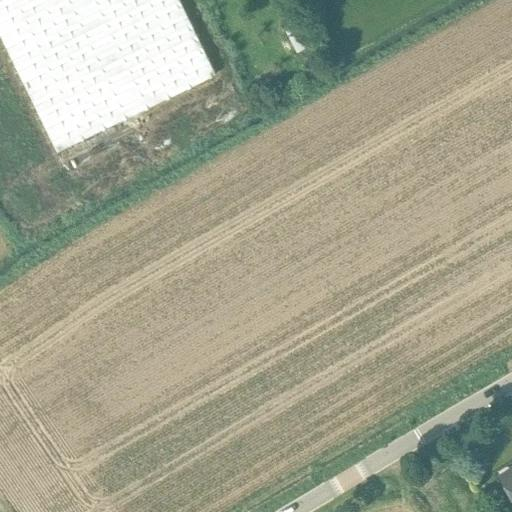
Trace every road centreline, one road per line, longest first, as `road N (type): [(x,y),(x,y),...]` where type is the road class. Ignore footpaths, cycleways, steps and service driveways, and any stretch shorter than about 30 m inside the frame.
road 1 (unclassified): [(401,444),(289,511)]
road 2 (unclassified): [(401,444),(511,381)]
